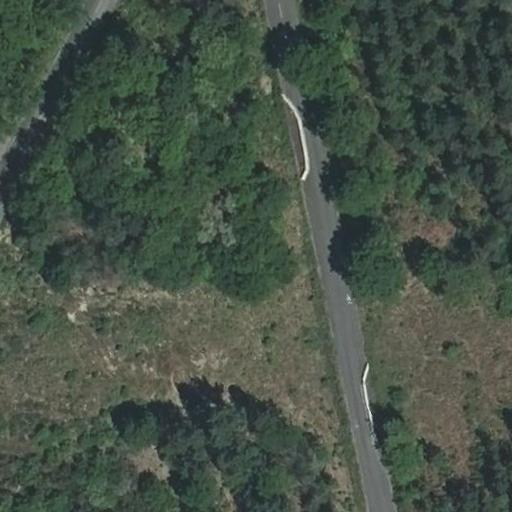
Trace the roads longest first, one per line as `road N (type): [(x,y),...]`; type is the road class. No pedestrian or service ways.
road 1 (unclassified): [(280,0),(388,511)]
road 2 (residential): [(98,0),(0,184)]
